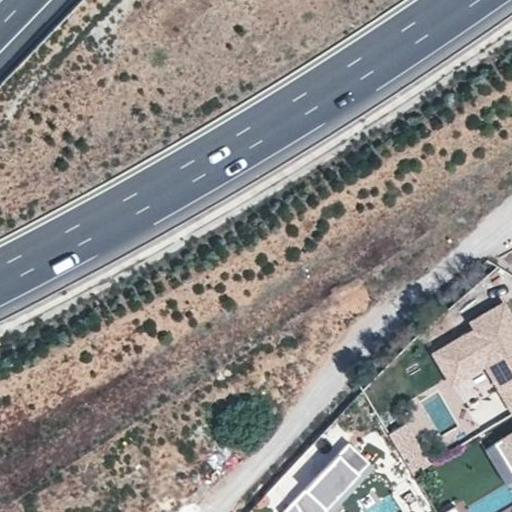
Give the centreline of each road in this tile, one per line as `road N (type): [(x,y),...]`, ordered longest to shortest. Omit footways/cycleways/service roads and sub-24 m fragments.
road 1 (motorway): [(0,276),(249,138),(464,0)]
road 2 (unclassified): [(504,229),(212,511)]
